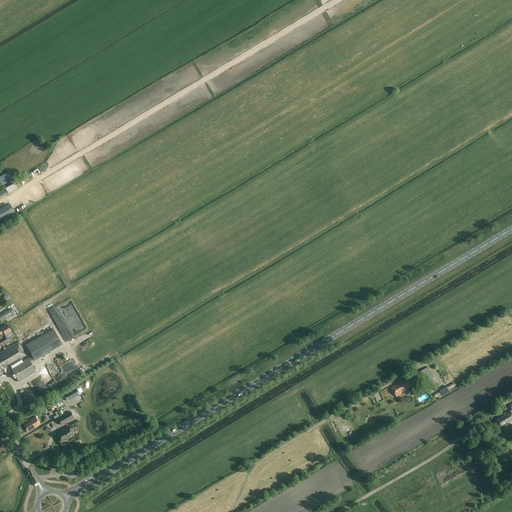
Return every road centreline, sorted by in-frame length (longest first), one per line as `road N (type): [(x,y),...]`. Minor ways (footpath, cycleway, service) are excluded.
road 1 (primary): [(168,435),(511,228)]
road 2 (track): [(13,192),(337,0)]
road 3 (primary): [(168,435),(61,494)]
road 4 (primary): [(66,501),(168,435)]
